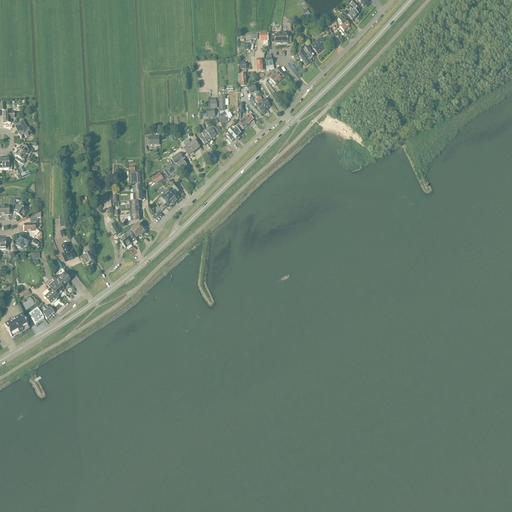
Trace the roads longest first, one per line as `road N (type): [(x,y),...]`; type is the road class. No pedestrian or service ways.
road 1 (tertiary): [(294,120),(411,0)]
road 2 (tertiary): [(176,234),(294,120)]
road 3 (residential): [(283,115),(392,0)]
road 4 (residential): [(188,202),(283,115)]
